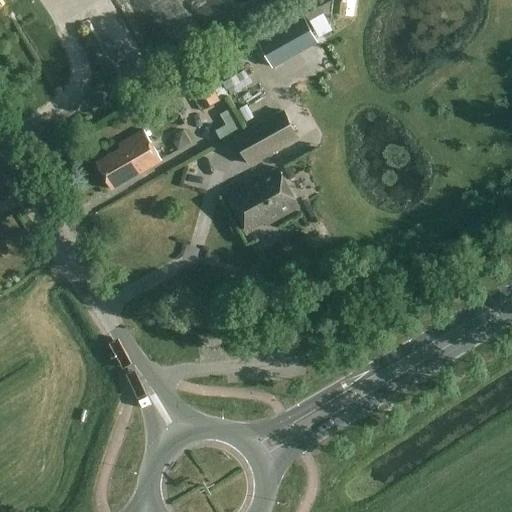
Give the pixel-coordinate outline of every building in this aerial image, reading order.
[(302,15),(257,40),(272,67),(317,42),(302,15)] [(360,60),(357,46),(339,50),(342,64),(360,60)] [(245,98),(271,79),(265,70),(255,77),(249,70),(233,82),(245,98)] [(205,110),(220,102),(211,84),(195,92),(205,110)] [(151,98),(160,113),(179,101),(170,86),(151,98)] [(243,129),(232,108),(220,114),(226,125),(215,131),(220,141),(243,129)] [(298,138),(283,111),(234,138),(249,165),(298,138)] [(111,190),(161,161),(143,130),(118,144),(121,149),(96,164),(111,190)] [(221,163),(224,177),(237,174),(234,160),(221,163)] [(244,191),(230,198),(249,231),(265,222),(267,225),(299,207),(277,168),(242,188),(244,191)]
